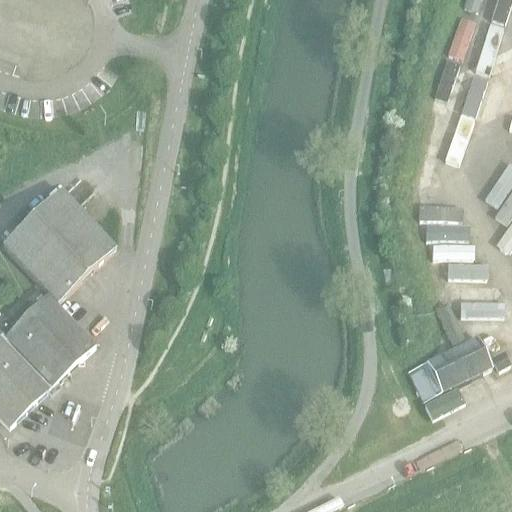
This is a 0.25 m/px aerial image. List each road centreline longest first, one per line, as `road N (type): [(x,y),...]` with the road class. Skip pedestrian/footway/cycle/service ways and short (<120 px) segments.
road 1 (residential): [(299,511),(352,428),(369,373),(348,234),(381,0)]
road 2 (tertiary): [(88,487),(111,413),(198,0)]
road 3 (unclassified): [(299,511),(511,409)]
